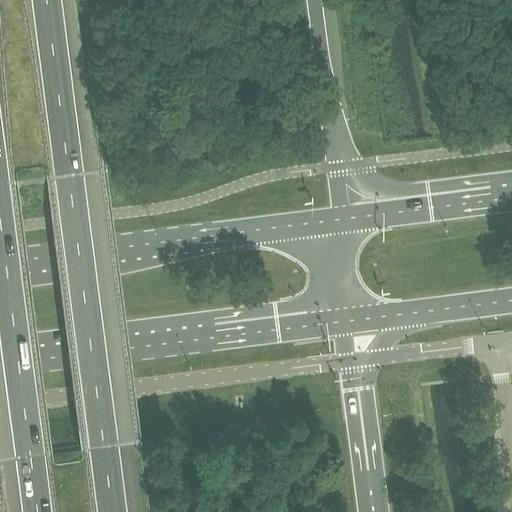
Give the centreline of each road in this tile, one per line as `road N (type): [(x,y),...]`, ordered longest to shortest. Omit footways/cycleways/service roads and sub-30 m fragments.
road 1 (motorway): [(111,511),(45,0)]
road 2 (unclassified): [(0,404),(346,361)]
road 3 (primary): [(0,363),(342,321)]
road 4 (primary): [(339,219),(0,265)]
road 5 (motorway): [(0,219),(36,511)]
road 6 (motorway): [(339,219),(313,0)]
road 7 (primary): [(511,199),(339,219)]
road 8 (unclassified): [(371,358),(496,344)]
road 9 (unclassified): [(511,465),(496,344)]
road 10 (motorway): [(364,511),(350,390)]
